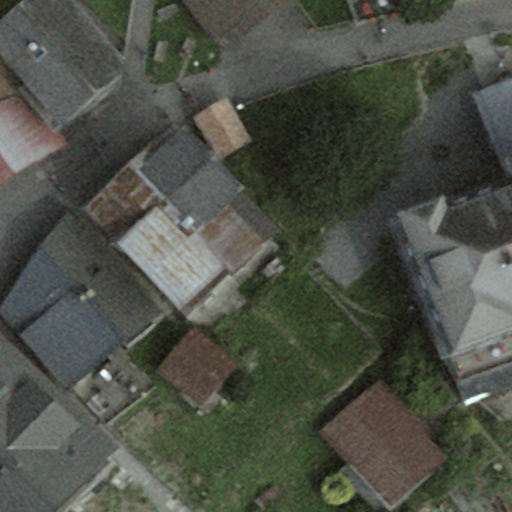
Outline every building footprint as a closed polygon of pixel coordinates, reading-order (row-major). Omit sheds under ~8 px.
[(190,0),(217,35),(239,19),(244,26),(279,0),(190,0)] [(0,109),(28,95),(24,89),(29,87),(54,120),(113,70),(57,3),(21,33),(11,22),(0,30),(0,109)] [(511,87),(480,100),(511,182),(511,195),(398,239),(417,285),(415,285),(427,316),(429,315),(441,349),(439,350),(446,366),(450,365),(460,391),(459,391),(464,405),(511,386),(511,87)] [(0,123),(3,129),(0,130),(0,152),(14,173),(60,140),(28,95),(0,109),(0,123)] [(244,147),(224,109),(199,124),(221,162),(244,147)] [(0,181),(14,173),(0,152),(0,130),(3,129),(0,123),(0,181)] [(139,185),(221,275),(265,234),(211,175),(203,159),(193,148),(189,151),(183,144),(179,149),(139,185)] [(221,275),(139,185),(96,225),(108,238),(107,244),(124,255),(179,314),(221,275)] [(66,224),(41,252),(118,344),(156,311),(116,264),(108,272),(66,224)] [(118,344),(41,252),(3,312),(64,387),(118,344)] [(195,338),(165,375),(197,404),(227,367),(195,338)] [(0,511),(38,511),(90,460),(0,373),(0,511)] [(403,428),(408,424),(378,390),(327,435),(393,509),(439,468),(403,428)]
